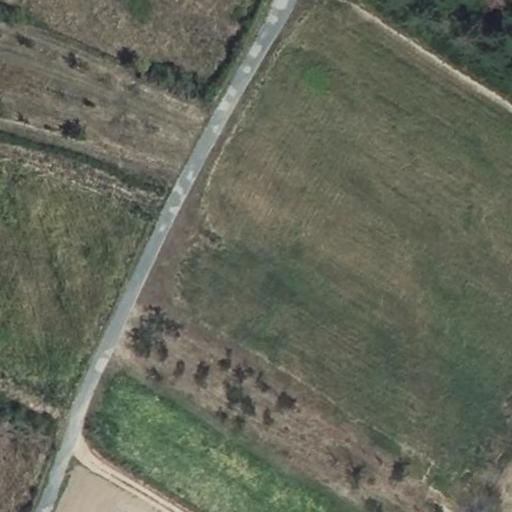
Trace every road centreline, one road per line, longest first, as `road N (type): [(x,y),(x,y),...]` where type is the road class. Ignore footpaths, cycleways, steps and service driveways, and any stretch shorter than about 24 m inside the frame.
road 1 (unclassified): [(275,0),(61,440),(37,511)]
road 2 (track): [(68,426),(83,452),(177,511)]
